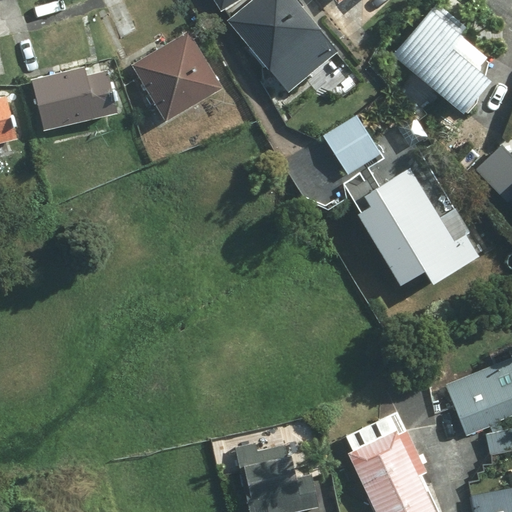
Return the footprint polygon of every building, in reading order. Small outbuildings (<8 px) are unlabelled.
[(211,0),(219,13),(241,0),(211,0)] [(290,0),(250,0),(225,20),(285,95),(334,56),(290,0)] [(345,0),(328,0),(336,8),(345,0)] [(458,41),(465,33),(434,4),(388,53),(457,118),(487,86),(475,75),(484,66),(458,41)] [(188,33),(129,64),(161,124),(220,92),(188,33)] [(87,77),(85,66),(28,80),(41,133),(116,115),(106,73),(87,77)] [(0,147),(16,144),(6,99),(0,100),(0,147)] [(377,158),(354,116),(319,136),(342,178),(377,158)] [(511,141),(476,174),(511,215),(511,141)] [(448,243),(411,176),(408,170),(361,197),(368,208),(354,216),(395,289),(419,276),(425,288),(475,260),(462,236),(448,243)] [(511,358),(444,384),(464,436),(488,427),(490,433),(484,434),(489,458),(511,452),(511,427),(502,430),(498,423),(511,418),(511,358)] [(431,511),(415,483),(425,479),(406,430),(343,455),(362,503),(369,501),(374,511),(431,511)] [(258,452),(256,444),(232,450),(247,511),(304,511),(319,508),(309,469),(295,473),(287,444),(258,452)] [(471,511),(511,511),(511,489),(469,496),(471,511)]
